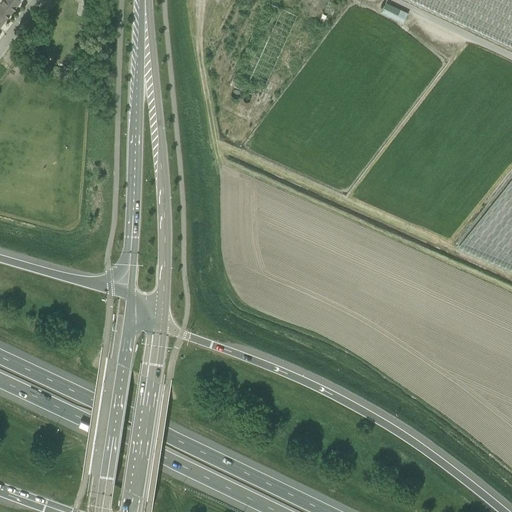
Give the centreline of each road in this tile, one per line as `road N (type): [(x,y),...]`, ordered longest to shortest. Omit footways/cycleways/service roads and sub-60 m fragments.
road 1 (motorway): [(506,511),(336,394),(161,326)]
road 2 (motorway): [(328,511),(0,354)]
road 3 (primary): [(161,326),(161,140),(145,0)]
road 4 (motorway): [(0,384),(269,511)]
road 5 (primary): [(144,0),(130,294)]
road 6 (primary): [(126,326),(98,511)]
road 7 (primary): [(134,511),(161,326)]
road 8 (unclassified): [(511,57),(387,0)]
road 9 (motorway): [(130,294),(0,258)]
